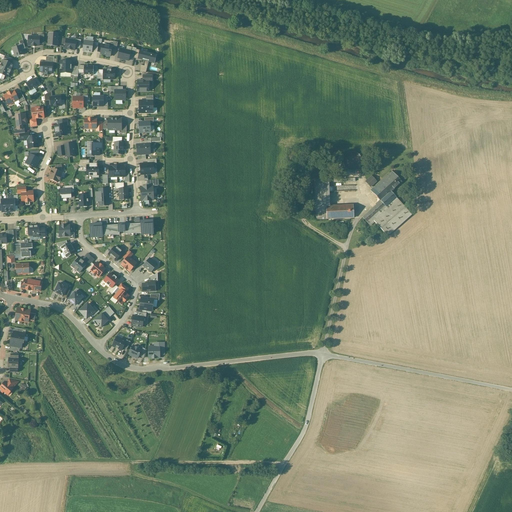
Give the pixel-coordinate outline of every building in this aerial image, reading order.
[(59,34),(48,33),(48,44),(59,45),(59,42),(58,41),(59,34)] [(29,37),(28,46),(31,46),(31,47),(36,47),(36,46),(39,46),(39,44),(40,37),(39,37),(29,37)] [(67,38),(66,47),(76,49),(77,40),(67,38)] [(84,39),(82,50),(92,51),(94,41),(84,39)] [(21,46),(13,48),(15,57),(24,55),(22,50),(21,46)] [(116,50),(102,47),(100,56),(114,59),(116,50)] [(132,48),(127,47),(126,50),(120,49),(118,58),(128,61),(132,48)] [(157,58),(140,54),(137,63),(155,67),(157,58)] [(5,56),(3,61),(12,65),(14,60),(5,56)] [(3,61),(0,66),(0,74),(0,75),(0,78),(3,80),(5,76),(8,77),(13,65),(12,65),(3,61)] [(71,61),(60,61),(60,73),(71,73),(71,61)] [(41,63),(40,72),(45,73),(45,75),(50,75),(50,73),(52,73),(52,64),(52,63),(46,63),(41,63)] [(94,66),(84,66),(84,75),(86,75),(86,76),(89,76),(90,76),(91,76),(91,75),(93,75),(94,66)] [(104,69),(104,79),(116,79),(116,69),(104,69)] [(33,79),(25,84),(30,91),(38,86),(33,79)] [(149,81),(138,81),(138,92),(149,92),(149,81)] [(8,94),(4,96),(8,105),(18,100),(16,95),(14,91),(11,93),(11,92),(7,94),(8,94)] [(125,91),(116,91),(116,95),(115,95),(115,100),(125,100),(125,97),(125,91)] [(21,92),(16,95),(18,100),(19,103),(25,100),(21,92)] [(52,97),(50,98),(50,101),(51,107),(61,106),(60,96),(52,97)] [(83,97),(73,97),(73,108),(83,108),(83,97)] [(103,97),(93,97),(93,107),(103,107),(103,97)] [(153,101),(139,101),(139,113),(153,113),(153,101)] [(42,107),(31,109),(32,119),(32,120),(36,119),(40,119),(44,118),(43,108),(43,107),(42,107)] [(25,115),(15,116),(17,129),(22,129),(22,125),(26,125),(26,123),(26,122),(26,120),(25,119),(25,115)] [(96,120),(92,119),(88,119),(85,119),(85,129),(96,129),(96,120)] [(149,122),(139,123),(140,133),(150,132),(149,122)] [(58,126),(55,126),(55,133),(56,133),(56,136),(56,137),(65,136),(65,132),(65,125),(58,126)] [(24,133),(19,134),(20,141),(27,140),(27,137),(29,137),(28,133),(24,133)] [(29,137),(27,137),(27,140),(28,149),(38,148),(37,136),(29,137)] [(99,144),(92,144),(92,142),(89,142),(89,143),(89,142),(85,142),(85,146),(88,146),(88,156),(93,156),(99,156),(99,144)] [(123,143),(115,143),(114,154),(123,155),(123,143)] [(73,144),(63,145),(64,147),(61,147),(62,156),(65,155),(65,157),(69,156),(69,157),(75,157),(73,144)] [(149,144),(137,145),(138,157),(146,156),(145,155),(150,154),(149,144)] [(361,165),(361,161),(361,158),(359,155),(356,153),(352,152),(348,153),(345,155),(343,158),(343,162),(344,165),(346,168),(349,170),(352,171),(356,170),(359,168),(361,165)] [(39,159),(30,155),(29,157),(28,157),(25,163),(34,168),(39,159)] [(153,163),(140,164),(141,175),(154,174),(153,163)] [(99,165),(96,165),(90,165),(87,165),(87,176),(99,176),(99,165)] [(117,177),(117,166),(109,167),(109,177),(117,177)] [(125,177),(125,166),(117,166),(117,177),(125,177)] [(55,170),(52,169),(49,179),(58,182),(58,180),(59,180),(60,177),(60,176),(61,173),(55,170)] [(392,172),(371,191),(380,201),(391,191),(401,182),(392,172)] [(371,176),(366,182),(370,187),(376,181),(371,176)] [(328,180),(314,181),(315,207),(316,207),(326,207),(326,206),(329,206),(328,180)] [(152,186),(141,187),(141,201),(153,200),(152,186)] [(64,190),(60,190),(60,195),(61,195),(62,198),(71,198),(70,192),(70,189),(64,190)] [(108,206),(107,189),(99,189),(99,193),(96,193),(97,202),(100,202),(100,206),(108,206)] [(127,189),(119,189),(120,200),(128,199),(127,189)] [(391,191),(380,201),(386,206),(396,197),(391,191)] [(26,192),(21,192),(21,194),(22,202),(25,202),(29,202),(33,202),(32,192),(26,192)] [(88,195),(79,195),(80,207),(88,207),(88,195)] [(386,206),(385,207),(384,207),(367,222),(370,226),(374,222),(387,236),(411,215),(398,200),(396,198),(396,197),(386,206)] [(2,200),(2,212),(16,211),(15,199),(2,200)] [(376,205),(362,217),(367,222),(384,207),(385,207),(386,206),(380,201),(375,205),(376,205)] [(329,206),(326,206),(326,207),(326,219),(353,218),(353,205),(329,206)] [(326,207),(316,207),(316,219),(326,219),(326,207)] [(152,221),(141,221),(141,226),(142,234),(142,235),(153,234),(152,221)] [(101,224),(90,225),(91,238),(102,237),(102,236),(101,228),(101,224)] [(141,226),(124,227),(124,225),(118,225),(118,227),(101,228),(102,236),(107,236),(107,235),(113,235),(119,235),(119,234),(124,234),(124,235),(130,234),(136,233),(136,234),(142,234),(141,226)] [(38,226),(28,227),(28,236),(33,236),(33,237),(39,237),(38,229),(38,226)] [(59,227),(60,237),(70,236),(69,226),(59,227)] [(60,248),(65,259),(76,253),(70,242),(60,248)] [(32,244),(20,244),(21,255),(21,258),(31,257),(30,252),(28,252),(28,249),(32,249),(32,244)] [(128,256),(120,266),(129,272),(137,263),(128,256)] [(86,264),(78,258),(72,266),(79,272),(86,264)] [(150,258),(143,266),(151,273),(158,265),(150,258)] [(97,262),(90,271),(98,278),(106,269),(97,262)] [(28,264),(16,265),(17,275),(22,274),(23,275),(25,275),(25,274),(29,274),(28,264)] [(35,281),(30,280),(28,281),(24,280),(24,284),(22,283),(21,288),(26,289),(26,290),(30,291),(30,290),(32,290),(36,291),(38,283),(35,282),(35,281)] [(142,288),(142,293),(156,292),(156,281),(147,281),(147,288),(142,288)] [(58,282),(54,293),(63,297),(68,287),(58,282)] [(129,296),(120,289),(112,298),(121,305),(129,296)] [(67,300),(75,307),(82,299),(75,292),(67,300)] [(141,297),(139,309),(152,311),(154,299),(141,297)] [(95,312),(87,302),(78,310),(87,319),(95,312)] [(110,307),(105,310),(109,316),(114,313),(110,307)] [(30,311),(17,309),(16,316),(15,320),(28,322),(28,320),(29,313),(30,311)] [(94,320),(101,327),(108,321),(101,313),(94,320)] [(132,315),(130,326),(143,328),(144,317),(132,315)] [(14,332),(13,332),(12,339),(11,339),(23,341),(25,334),(23,333),(14,332)] [(116,337),(112,346),(121,351),(126,341),(116,337)] [(23,341),(11,339),(10,346),(11,346),(19,348),(21,348),(22,341),(23,341)] [(142,350),(133,345),(128,355),(137,359),(142,350)] [(147,347),(148,359),(160,358),(159,346),(147,347)] [(10,358),(8,358),(8,368),(10,368),(18,369),(18,358),(10,358)] [(18,382),(9,380),(6,383),(12,388),(18,382)] [(6,383),(5,382),(0,387),(0,391),(2,393),(3,391),(6,394),(9,391),(10,392),(13,389),(12,388),(6,383)]
